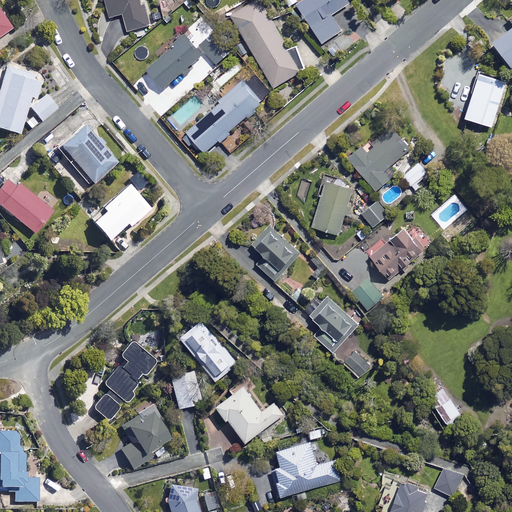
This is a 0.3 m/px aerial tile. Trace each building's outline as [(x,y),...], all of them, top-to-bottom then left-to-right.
[(142,3),(141,4),(139,0),(103,0),(109,17),(121,13),(127,31),(149,24),(142,3)] [(250,0),(229,13),(273,87),(303,70),(294,44),(286,47),(257,0),(250,0)] [(348,2),(346,0),(300,0),(295,3),(321,42),(340,29),(330,14),(348,2)] [(0,33),(11,26),(0,10),(0,33)] [(511,64),(511,23),(490,40),(509,66),(511,64)] [(213,33),(198,46),(215,66),(231,53),(213,33)] [(201,54),(184,34),(145,68),(162,88),(201,54)] [(39,86),(40,81),(29,78),(31,71),(5,63),(0,78),(0,126),(18,132),(27,104),(40,119),(55,106),(39,86)] [(505,81),(478,72),(463,116),(491,125),(505,81)] [(262,99),(243,78),(185,130),(204,152),(262,99)] [(115,159),(82,121),(57,143),(90,181),(115,159)] [(409,146),(390,125),(364,149),(360,145),(346,157),(375,189),(389,177),(383,170),(409,146)] [(425,182),(418,174),(424,169),(418,162),(403,175),(416,190),(425,182)] [(0,204),(32,231),(50,208),(17,182),(14,186),(5,178),(2,181),(0,178),(0,204)] [(351,187),(323,180),(311,225),(339,233),(351,187)] [(148,206),(127,182),(100,205),(102,208),(89,219),(104,236),(124,220),(127,223),(148,206)] [(377,201),(361,213),(371,225),(386,213),(377,201)] [(421,251),(400,225),(387,236),(389,238),(369,255),(388,278),(421,251)] [(297,254),(266,227),(252,244),(265,256),(257,265),(275,280),(297,254)] [(383,296),(367,277),(351,291),(367,309),(383,296)] [(326,295),(309,313),(335,338),(352,320),(326,295)] [(234,359),(199,319),(180,336),(195,353),(197,351),(216,374),(234,359)] [(151,332),(140,337),(144,347),(156,342),(151,332)] [(363,342),(353,332),(334,353),(350,368),(364,354),(357,348),(363,342)] [(118,351),(125,358),(120,363),(117,361),(99,383),(123,404),(134,392),(130,388),(137,379),(133,376),(139,369),(143,373),(155,359),(130,337),(118,351)] [(180,372),(168,374),(176,407),(188,404),(180,372)] [(260,410),(242,384),(215,403),(225,417),(227,415),(244,440),(283,413),(274,401),(260,410)] [(460,413),(441,386),(427,396),(447,423),(460,413)] [(119,404),(102,390),(90,404),(106,419),(119,404)] [(167,435),(150,406),(118,424),(128,440),(118,446),(130,467),(150,455),(145,447),(167,435)] [(204,427),(203,410),(188,411),(188,428),(204,427)] [(17,428),(0,429),(0,489),(12,488),(13,500),(36,498),(35,475),(23,475),(21,442),(18,442),(17,428)] [(316,463),(310,440),(276,449),(279,464),(272,465),(279,494),(340,479),(335,458),(316,463)] [(462,475),(444,467),(434,487),(453,496),(462,475)] [(427,489),(399,479),(387,511),(421,511),(422,511),(419,510),(427,489)] [(192,484),(169,480),(163,496),(167,511),(215,511),(214,510),(208,511),(197,511),(191,490),(192,484)]
